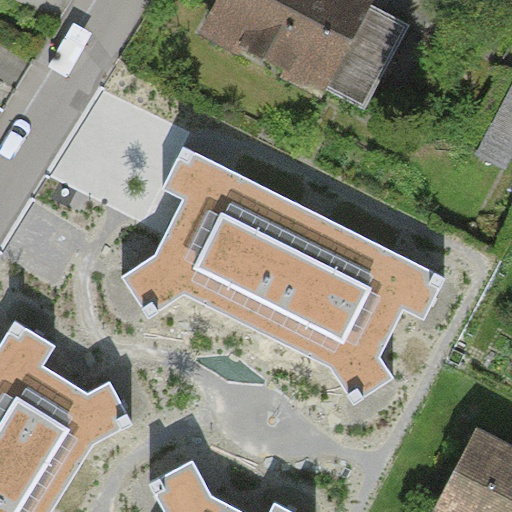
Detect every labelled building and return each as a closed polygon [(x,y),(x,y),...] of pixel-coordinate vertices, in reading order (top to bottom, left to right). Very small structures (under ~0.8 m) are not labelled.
[(217,0),(199,35),(317,96),(367,0),(217,0)] [(511,83),(483,147),(511,159),(511,83)] [(447,276),(186,146),(165,187),(185,198),(157,253),(124,276),(151,315),(187,293),(332,367),(356,403),(395,376),(381,355),(407,308),(427,319),(447,276)] [(14,321),(0,343),(0,511),(52,511),(96,442),(134,420),(112,380),(88,392),(43,363),(55,343),(14,321)] [(511,511),(511,457),(472,437),(433,511),(511,511)] [(300,511),(279,501),(272,511),(251,511),(213,492),(190,458),(150,485),(166,511),(300,511)]
